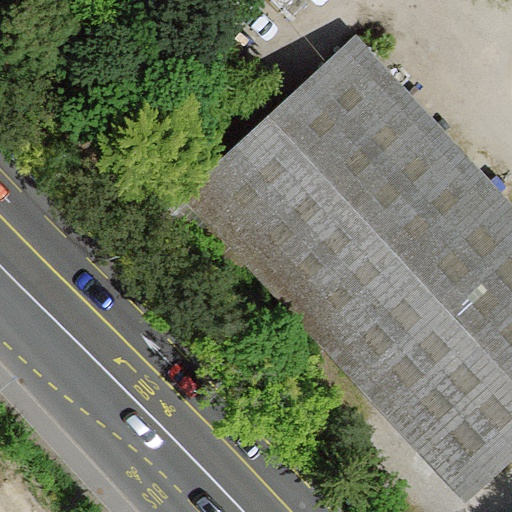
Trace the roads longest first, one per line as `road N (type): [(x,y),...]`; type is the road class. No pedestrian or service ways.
road 1 (secondary): [(239,511),(0,254)]
road 2 (track): [(357,0),(190,160)]
road 3 (track): [(388,0),(511,142)]
